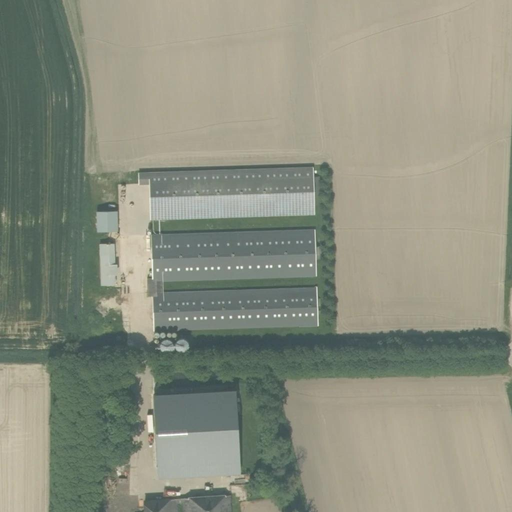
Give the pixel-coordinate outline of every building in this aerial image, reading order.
[(138,185),(149,184),(150,222),(313,217),(313,205),(313,191),(312,176),(312,173),(312,167),(138,173),(138,185)] [(313,191),(313,205),(320,204),(320,191),(320,176),(312,176),(313,191)] [(117,230),(117,209),(95,210),(96,230),(117,230)] [(315,246),(314,229),(151,234),(152,277),(147,277),(147,293),(153,293),(154,331),(317,326),(316,288),(157,292),(157,281),(316,277),(315,258),(322,258),(321,246),(315,246)] [(114,256),(100,257),(101,285),(115,285),(114,256)] [(157,466),(240,461),(236,392),(153,396),(157,466)] [(231,511),(231,495),(145,499),(145,511),(177,511),(178,503),(184,502),(184,511),(231,511)]
